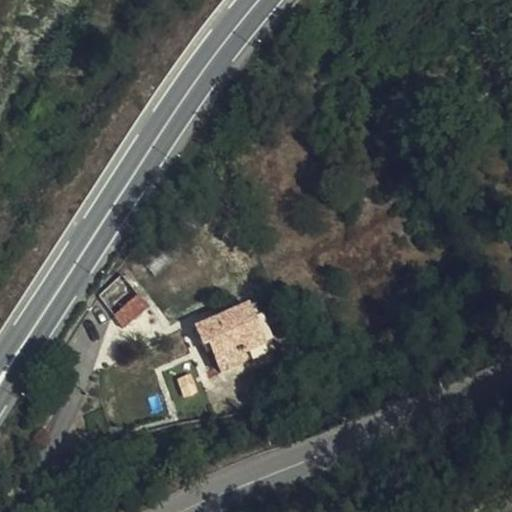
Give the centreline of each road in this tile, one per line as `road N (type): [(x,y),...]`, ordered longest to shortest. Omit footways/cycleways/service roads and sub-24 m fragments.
road 1 (tertiary): [(44,313),(150,149),(262,0)]
road 2 (unclassified): [(182,511),(511,383)]
